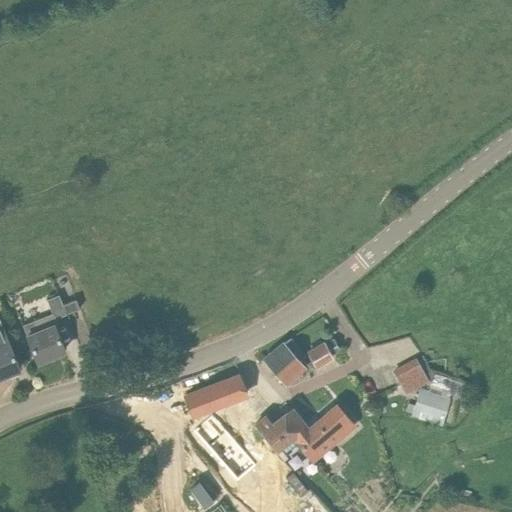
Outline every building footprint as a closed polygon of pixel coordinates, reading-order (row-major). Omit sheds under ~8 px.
[(66,315),(62,305),(58,295),(46,300),(51,314),(22,326),(25,334),(37,362),(63,352),(59,341),(53,326),(57,324),(55,319),(66,315)] [(62,305),(66,315),(79,309),(75,299),(62,305)] [(0,382),(7,379),(6,375),(18,370),(0,325),(0,323),(0,324),(0,322),(0,382)] [(296,360),(303,355),(289,340),(283,344),(264,360),(285,383),(303,368),(296,360)] [(318,366),(317,365),(330,357),(329,355),(325,346),(323,344),(308,353),(316,367),(318,366)] [(393,370),(405,394),(429,382),(416,358),(393,370)] [(429,388),(445,392),(449,394),(459,397),(463,384),(448,379),(433,375),(429,388)] [(185,397),(192,416),(209,409),(246,395),(238,376),(185,397)] [(416,403),(413,411),(412,417),(440,426),(448,398),(419,390),(416,403)] [(355,425),(349,419),(336,404),(306,429),(304,426),(290,437),(292,438),(312,462),(355,425)] [(290,437),(304,426),(291,408),(289,410),(271,425),(265,416),(255,425),(276,451),(281,458),(297,444),(292,438),(290,437)] [(197,424),(192,428),(237,483),(276,451),(255,425),(236,441),(215,419),(213,415),(212,416),(211,417),(209,409),(192,416),(197,424)]
